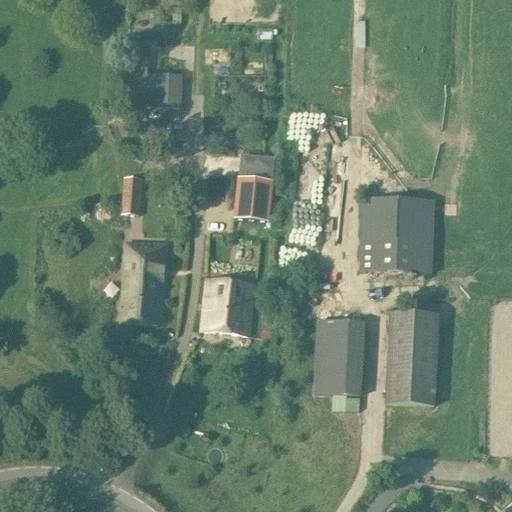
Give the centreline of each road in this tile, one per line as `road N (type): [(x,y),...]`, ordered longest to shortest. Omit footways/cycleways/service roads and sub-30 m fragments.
road 1 (track): [(351,154),(356,0)]
road 2 (tertiary): [(0,476),(57,474),(131,511)]
